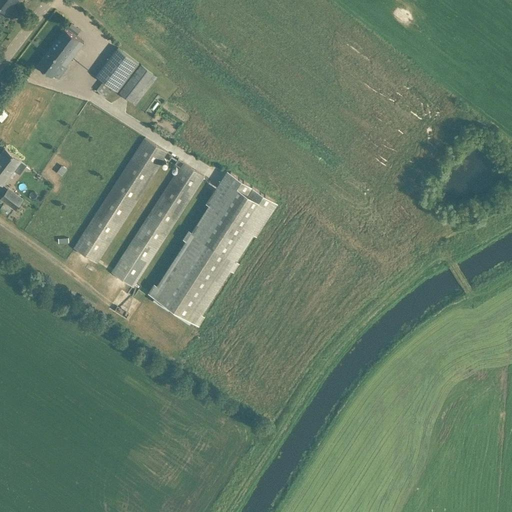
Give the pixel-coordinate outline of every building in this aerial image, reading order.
[(0,0),(0,7),(6,12),(15,0),(0,0)] [(83,43),(65,29),(37,65),(51,76),(61,63),(66,66),(83,43)] [(117,91),(139,63),(118,47),(96,75),(117,91)] [(135,105),(157,76),(141,64),(119,93),(135,105)] [(103,95),(109,87),(102,82),(96,89),(103,95)] [(172,155),(165,150),(145,137),(74,247),(94,260),(162,155),(169,160),(172,155)] [(20,160),(5,148),(0,155),(0,181),(2,183),(13,169),(20,174),(27,165),(20,160)] [(200,173),(182,161),(178,158),(175,164),(178,167),(122,252),(111,271),(134,286),(204,175),(200,173)] [(236,259),(274,200),(231,172),(191,231),(186,240),(150,293),(155,296),(153,300),(169,310),(171,306),(175,309),(173,313),(189,323),(191,319),(196,322),(231,268),(236,259)] [(23,199),(9,188),(1,198),(15,209),(23,199)]
